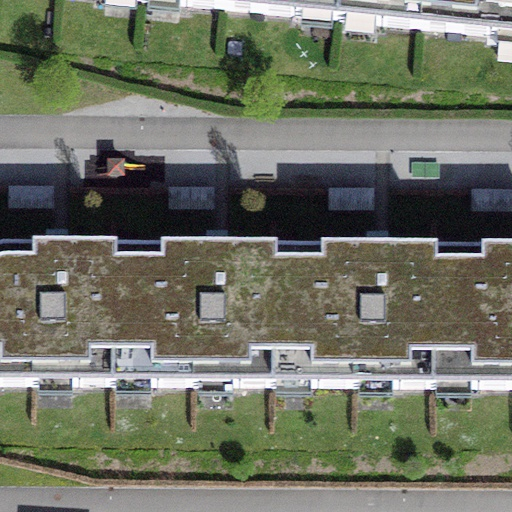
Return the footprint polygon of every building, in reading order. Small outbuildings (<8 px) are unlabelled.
[(328,0),(340,1),(339,0),(180,0),(180,6),(301,18),(302,0),(328,0)] [(511,0),(339,0),(340,1),(378,5),(376,24),(497,36),(499,17),(511,18),(511,0)] [(115,387),(115,367),(116,265),(116,250),(61,249),(1,250),(0,250),(0,385),(38,386),(38,367),(72,367),(72,387),(115,387)] [(276,387),(276,368),(276,266),(276,251),(220,251),(138,251),(138,265),(116,265),(115,367),(151,367),(151,387),(199,387),(199,368),(232,368),(232,387),(276,387)] [(436,388),(436,368),(437,266),(437,252),(381,252),(299,252),(299,266),(276,266),(276,368),(311,368),(311,387),(359,388),(359,368),(392,368),(392,388),(436,388)] [(437,266),(436,368),(473,368),(473,390),(511,389),(511,253),(460,254),(460,266),(437,266)]
